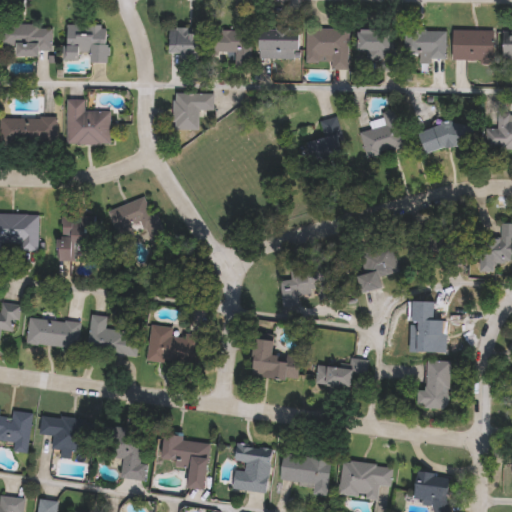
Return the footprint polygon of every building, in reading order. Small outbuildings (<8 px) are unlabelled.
[(14,56),(14,47),(0,47),(0,23),(41,24),(41,56),(14,56)] [(107,62),(89,62),(89,59),(63,59),(63,26),(107,26),(107,62)] [(347,26),(347,68),(330,68),(330,61),(305,61),(305,26),(347,26)] [(199,56),(169,56),(169,28),(199,28),(199,56)] [(357,51),(357,28),(391,29),(391,69),(379,69),(380,51),(357,51)] [(233,66),(233,59),(220,59),(220,51),(210,51),(211,29),(249,30),(249,66),(233,66)] [(259,29),(297,30),(297,59),(258,58),(259,29)] [(445,55),(405,55),(405,29),(445,29),(445,55)] [(452,59),(452,29),(492,29),(492,59),(452,59)] [(511,34),(511,58),(502,58),(502,34),(511,34)] [(212,93),(212,109),(197,109),(197,129),(172,129),(172,93),(212,93)] [(66,99),(84,99),(84,110),(109,110),(109,144),(66,144),(66,99)] [(395,107),(404,146),(365,155),(359,130),(384,124),(381,111),(395,107)] [(511,147),(484,147),(485,127),(496,128),(497,113),(511,113),(511,147)] [(0,143),(0,116),(54,116),(54,143),(0,143)] [(319,120),(335,117),(344,155),(311,163),(306,141),(322,137),(319,120)] [(422,149),(419,125),(470,120),(472,145),(422,149)] [(149,194),(162,233),(147,238),(144,230),(118,239),(107,209),(149,194)] [(0,212),(37,212),(37,249),(0,249),(0,212)] [(74,243),(74,258),(60,258),(60,214),(94,214),(94,243),(74,243)] [(511,270),(479,270),(479,237),(499,237),(499,222),(511,222),(511,270)] [(362,291),(356,250),(392,244),(396,274),(378,276),(380,288),(362,291)] [(278,272),(328,264),(333,291),(295,297),(296,302),(283,304),(278,272)] [(445,351),(410,350),(411,294),(446,295),(445,351)] [(0,307),(1,299),(18,301),(15,330),(1,329),(0,340),(0,307)] [(135,356),(86,351),(90,314),(106,315),(105,327),(138,330),(135,356)] [(77,348),(25,343),(28,316),(79,322),(77,348)] [(147,360),(150,324),(172,326),(172,333),(200,335),(198,364),(147,360)] [(296,379),(250,375),(254,337),(274,339),(272,356),(298,358),(296,379)] [(447,407),(416,406),(417,389),(425,389),(426,360),(448,361),(447,407)] [(26,452),(12,451),(14,441),(0,439),(0,407),(6,408),(6,409),(31,412),(26,452)] [(52,447),(52,435),(39,434),(40,415),(88,419),(86,450),(52,447)] [(138,461),(146,462),(143,480),(119,477),(122,458),(96,454),(100,424),(143,430),(138,461)] [(209,441),(203,489),(186,487),(189,464),(160,461),(163,435),(209,441)] [(233,468),(242,470),(243,463),(234,461),(236,443),(270,447),(265,492),(231,488),(233,468)] [(312,484),(279,480),(282,451),(329,456),(325,493),(311,491),(312,484)] [(337,494),(341,459),(391,464),(389,485),(378,484),(376,498),(337,494)] [(446,509),(430,509),(430,498),(414,498),(415,472),(447,473),(446,509)] [(0,511),(0,495),(23,497),(22,511),(0,511)] [(36,511),(38,498),(57,500),(56,509),(87,511),(36,511)]
